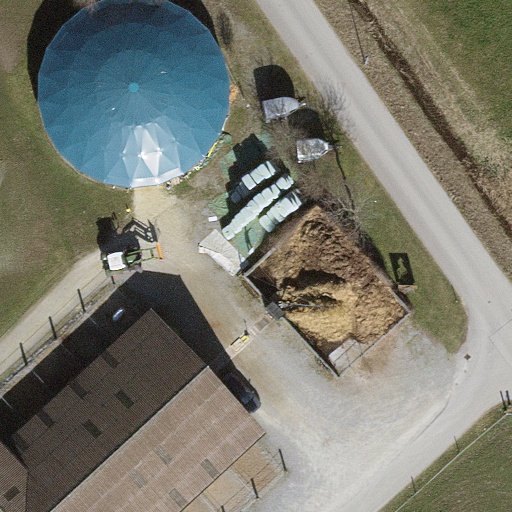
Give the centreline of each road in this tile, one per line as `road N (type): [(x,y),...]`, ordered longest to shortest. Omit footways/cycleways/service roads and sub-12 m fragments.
road 1 (unclassified): [(287,0),(511,326)]
road 2 (unclassified): [(511,358),(347,511)]
road 3 (track): [(109,264),(0,106)]
